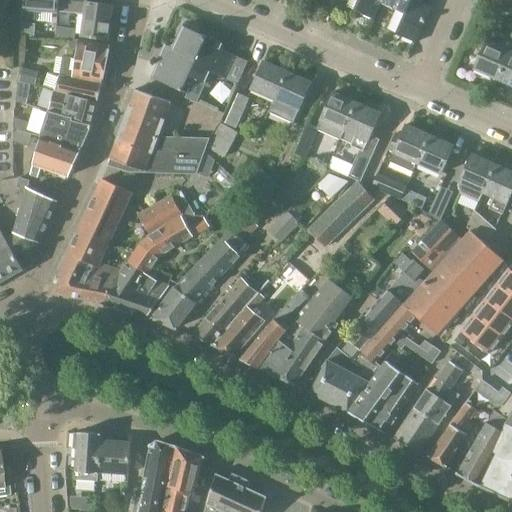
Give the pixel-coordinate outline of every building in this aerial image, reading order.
[(73,12),(73,0),(22,0),(22,9),(57,12),(58,11),(73,12)] [(73,0),(73,12),(85,13),(82,36),(108,40),(113,4),(88,1),(87,0),(73,0)] [(373,19),(381,2),(381,0),(357,0),(354,10),(373,19)] [(381,0),(381,2),(405,13),(395,33),(415,42),(431,6),(417,0),(381,0)] [(158,61),(151,78),(188,94),(195,78),(206,83),(210,73),(237,85),(247,62),(220,50),(223,43),(182,26),(166,65),(158,61)] [(498,79),(510,51),(498,46),(503,36),(491,30),(474,68),(498,79)] [(65,75),(73,77),(103,82),(110,45),(79,40),(75,59),(62,57),(59,74),(60,74),(65,75)] [(511,46),(510,51),(498,79),(511,85),(511,46)] [(37,58),(23,55),(21,64),(36,66),(37,58)] [(251,88),(275,99),(287,71),(264,61),(251,88)] [(312,82),(287,71),(275,99),(286,104),(281,116),(294,122),(312,82)] [(98,102),(103,82),(73,77),(65,75),(60,74),(54,90),(61,92),(98,102)] [(30,84),(18,81),(15,101),(25,104),(30,84)] [(117,140),(131,145),(135,135),(138,137),(141,129),(158,135),(170,101),(135,89),(117,140)] [(333,125),(345,130),(357,102),(333,92),(318,124),(331,130),(333,125)] [(73,120),(92,124),(97,102),(60,93),(56,107),(50,105),(49,110),(73,117),(73,120)] [(239,93),(226,123),(236,128),(249,98),(239,93)] [(380,112),(357,102),(345,130),(356,135),(351,145),(364,150),(380,112)] [(33,135),(41,137),(81,150),(92,125),(72,120),(72,117),(48,111),(44,124),(37,122),(33,135)] [(25,132),(28,123),(14,118),(13,128),(25,132)] [(305,160),(318,128),(307,123),(293,155),(305,160)] [(224,158),(238,133),(220,124),(207,149),(224,158)] [(393,152),(417,162),(430,134),(406,124),(401,135),(395,132),(388,148),(394,150),(393,152)] [(25,132),(13,128),(13,140),(27,145),(31,134),(25,132)] [(138,137),(135,135),(131,145),(117,140),(111,158),(117,160),(115,167),(128,171),(197,172),(210,137),(158,136),(158,135),(141,129),(138,137)] [(453,145),(430,134),(417,162),(441,173),(453,145)] [(69,176),(81,150),(41,137),(31,174),(38,176),(41,166),(69,176)] [(459,181),(482,192),(495,164),(472,153),(459,181)] [(511,190),(511,171),(495,164),(482,192),(494,197),(488,209),(501,214),(511,190)] [(261,168),(243,187),(261,203),(279,185),(261,168)] [(406,185),(377,172),(370,187),(400,200),(406,185)] [(132,192),(103,178),(68,253),(98,267),(99,263),(132,192)] [(358,181),(309,230),(326,247),(375,199),(358,181)] [(39,241),(57,200),(27,187),(14,232),(15,232),(33,239),(39,241)] [(248,204),(237,194),(231,200),(242,211),(248,204)] [(151,234),(183,217),(184,216),(172,195),(139,214),(151,234)] [(409,212),(393,197),(381,210),(396,226),(409,212)] [(292,207),(288,211),(297,221),(302,217),(292,207)] [(467,226),(471,230),(485,242),(496,230),(474,210),(471,218),(467,226)] [(297,221),(288,211),(287,211),(270,229),(281,240),(299,222),(297,221)] [(140,244),(129,260),(149,273),(159,257),(167,249),(169,250),(209,225),(203,215),(183,218),(183,217),(151,234),(148,236),(140,244)] [(244,218),(232,231),(244,243),(257,229),(244,218)] [(442,219),(412,252),(431,269),(461,237),(442,219)] [(0,282),(23,269),(16,256),(33,239),(15,232),(7,239),(0,227),(0,282)] [(423,281),(404,302),(437,334),(504,259),(485,242),(471,230),(424,282),(423,281)] [(231,231),(176,288),(196,302),(248,246),(244,243),(232,231),(231,231)] [(50,292),(103,303),(122,271),(99,263),(98,267),(68,253),(50,292)] [(123,269),(122,271),(103,303),(147,317),(169,286),(155,279),(148,274),(149,273),(129,260),(123,269)] [(420,277),(426,270),(416,261),(357,325),(371,338),(400,306),(404,302),(423,281),(420,277)] [(511,270),(509,269),(497,285),(511,296),(511,270)] [(193,335),(212,344),(258,293),(257,292),(258,288),(258,285),(257,283),(252,279),(250,278),(247,277),(244,278),(242,279),(241,278),(193,335)] [(293,325),(288,331),(260,367),(296,384),(326,340),(356,299),(330,279),(292,324),(293,325)] [(511,296),(497,285),(485,300),(511,320),(511,296)] [(176,328),(196,302),(176,288),(175,287),(153,318),(176,328)] [(241,358),(260,367),(288,331),(281,325),(298,306),(299,307),(309,296),(302,289),(292,300),(286,307),(263,331),(241,358)] [(259,292),(258,293),(212,344),(236,355),(265,320),(253,310),(265,296),(259,292)] [(511,320),(485,300),(473,315),(502,337),(511,324),(511,320)] [(400,306),(362,350),(376,360),(413,318),(400,306)] [(473,315),(461,331),(490,353),(502,337),(473,315)] [(361,349),(362,350),(371,338),(359,328),(349,340),(361,350),(361,349)] [(405,345),(419,355),(423,349),(404,336),(397,346),(402,350),(405,345)] [(423,349),(419,355),(432,364),(441,352),(433,346),(428,353),(423,349)] [(328,359),(311,392),(325,399),(353,359),(338,347),(328,359)] [(383,366),(376,360),(362,350),(361,349),(361,350),(353,359),(325,399),(349,412),(349,411),(383,366)] [(369,423),(370,423),(403,372),(404,373),(405,373),(402,371),(387,359),(383,366),(349,411),(351,413),(351,412),(367,421),(366,422),(369,423)] [(394,438),(420,451),(451,405),(452,406),(460,394),(451,388),(463,370),(450,361),(430,390),(428,388),(394,438)] [(419,383),(405,373),(404,373),(403,372),(370,423),(383,431),(383,432),(385,433),(419,383)] [(482,380),(475,389),(481,394),(488,384),(482,380)] [(488,384),(481,394),(487,398),(494,389),(488,384)] [(493,410),(494,411),(507,420),(511,413),(511,392),(511,391),(497,411),(494,408),(493,410)] [(469,398),(428,455),(446,466),(467,434),(461,430),(470,417),(476,421),(482,413),(471,405),(473,402),(469,398)] [(486,421),(457,473),(480,485),(496,452),(493,451),(506,422),(507,420),(494,411),(488,422),(486,421)] [(511,413),(507,420),(506,422),(493,451),(496,452),(480,485),(511,500),(511,498),(511,413)] [(99,471),(101,439),(101,433),(78,431),(76,479),(98,480),(99,471)] [(131,441),(101,439),(99,471),(129,473),(131,441)] [(162,511),(176,446),(158,440),(150,445),(137,511),(162,511)] [(183,511),(184,509),(192,510),(195,491),(205,456),(176,446),(162,511),(183,511)] [(0,460),(0,495),(10,494),(7,472),(2,473),(0,460)] [(262,511),(267,496),(248,487),(250,482),(232,474),(230,479),(217,473),(204,511),(262,511)]
